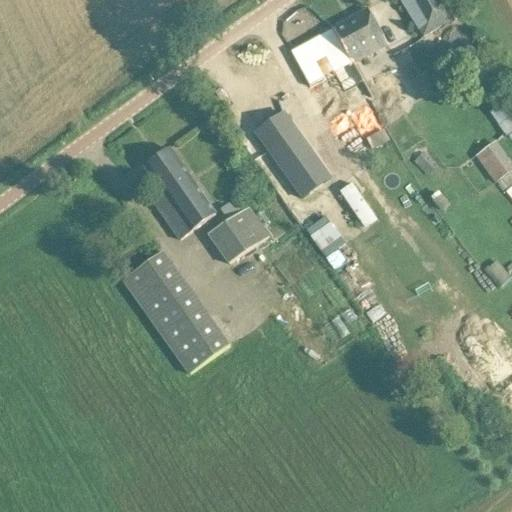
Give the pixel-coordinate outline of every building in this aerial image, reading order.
[(456,18),(443,0),(400,0),(426,38),(456,18)] [(387,47),(368,11),(334,30),(353,65),(387,47)] [(311,88),(353,65),(334,30),(292,53),(311,88)] [(389,70),(377,80),(388,93),(397,103),(409,93),(389,70)] [(388,93),(369,109),(385,129),(404,112),(397,103),(388,93)] [(336,106),(324,113),(329,123),(341,116),(336,106)] [(285,113),(260,132),(304,193),(330,174),(285,113)] [(344,119),(337,124),(343,132),(350,127),(344,119)] [(511,164),(496,141),(476,156),(495,183),(511,171),(511,164)] [(181,242),(216,217),(169,150),(145,167),(162,192),(151,200),(181,242)] [(248,210),(209,236),(230,266),(269,239),(248,210)] [(163,254),(124,282),(191,376),(230,348),(163,254)]
